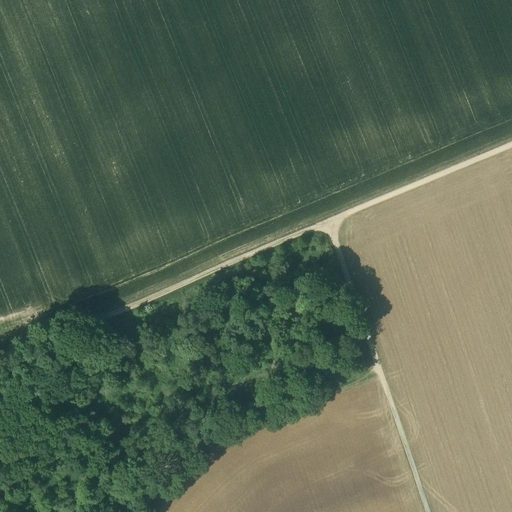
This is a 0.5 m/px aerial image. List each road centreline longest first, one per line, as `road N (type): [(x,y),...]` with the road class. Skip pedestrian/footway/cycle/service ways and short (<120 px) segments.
road 1 (track): [(329,221),(0,357)]
road 2 (track): [(426,511),(329,221)]
road 3 (track): [(511,145),(329,221)]
